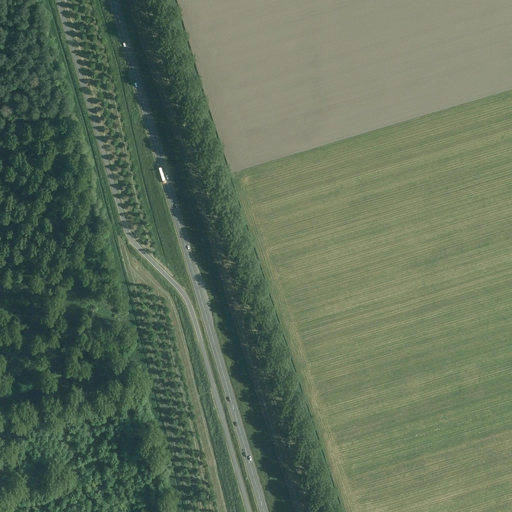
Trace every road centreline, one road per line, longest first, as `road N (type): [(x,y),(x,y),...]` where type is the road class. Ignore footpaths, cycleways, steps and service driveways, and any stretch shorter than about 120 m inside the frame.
road 1 (unclassified): [(249,511),(188,300),(125,226),(58,0)]
road 2 (trunk): [(263,511),(113,0)]
